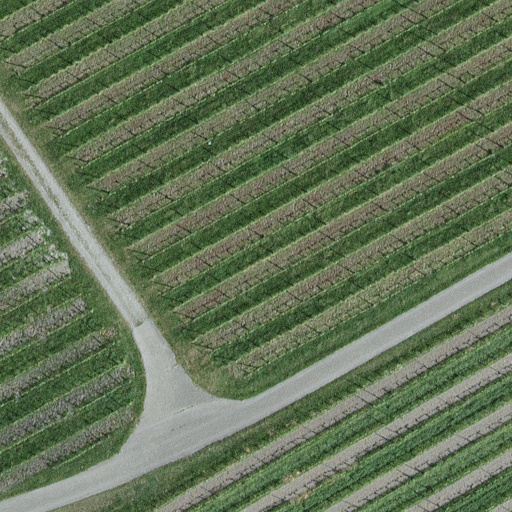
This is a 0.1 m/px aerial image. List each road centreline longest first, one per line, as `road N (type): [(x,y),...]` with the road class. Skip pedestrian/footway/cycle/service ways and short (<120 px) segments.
road 1 (track): [(1,511),(206,436),(511,262)]
road 2 (track): [(206,436),(0,119)]
